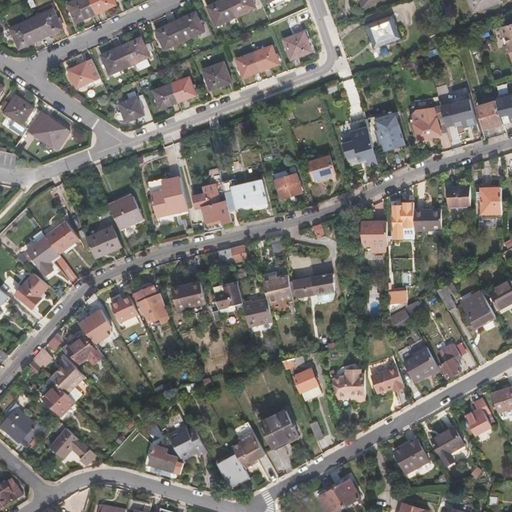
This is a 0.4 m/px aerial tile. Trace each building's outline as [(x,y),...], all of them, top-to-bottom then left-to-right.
[(77,23),(97,14),(90,0),(75,0),(68,4),(77,23)] [(90,0),(97,14),(117,5),(115,0),(90,0)] [(216,26),(237,17),(228,0),(222,0),(208,7),(216,26)] [(253,0),(228,0),(237,17),(257,8),(253,0)] [(266,0),(268,3),(271,8),(289,0),(266,0)] [(468,0),(474,13),(501,2),(500,0),(468,0)] [(32,18),(42,39),(64,29),(54,9),(32,18)] [(176,21),(185,41),(205,32),(196,12),(176,21)] [(379,39),(381,46),(401,39),(393,15),(366,25),(372,42),(379,39)] [(20,49),(42,39),(32,18),(10,28),(11,30),(16,41),(20,49)] [(165,50),(185,41),(176,21),(156,30),(165,50)] [(511,52),(511,24),(500,28),(503,37),(505,36),(508,45),(505,46),(507,54),(510,53),(511,52)] [(284,40),(291,60),(312,52),(305,32),(284,40)] [(142,37),(121,46),(131,66),(151,57),(142,37)] [(375,48),(381,46),(379,39),(372,42),(375,48)] [(482,47),(481,45),(474,47),(479,66),(487,63),(484,54),(482,47)] [(488,45),(482,47),(484,54),(490,52),(488,45)] [(131,66),(121,46),(101,55),(110,75),(131,66)] [(273,46),(255,53),(262,71),(280,64),(273,46)] [(429,58),(437,55),(438,54),(436,49),(427,53),(429,58)] [(262,71),(255,53),(237,59),(244,78),(262,71)] [(441,67),(437,55),(429,58),(433,70),(441,67)] [(103,83),(93,59),(69,70),(70,74),(75,84),(77,89),(88,84),(90,87),(95,84),(96,87),(103,83)] [(203,70),(211,90),(232,82),(225,62),(203,70)] [(172,84),(179,102),(197,95),(190,77),(172,84)] [(161,109),(179,102),(172,84),(154,91),(161,109)] [(331,101),(343,97),(340,87),(328,91),(331,101)] [(23,125),(35,107),(17,95),(5,113),(12,118),(9,122),(13,124),(11,126),(23,134),(27,128),(23,125)] [(511,96),(497,100),(504,124),(511,121),(511,118),(511,117),(511,96)] [(145,115),(142,106),(140,102),(138,97),(120,104),(126,122),(145,115)] [(503,124),(497,101),(479,106),(486,129),(503,124)] [(35,107),(23,125),(27,128),(39,110),(35,107)] [(286,110),(289,120),(295,118),(292,108),(286,110)] [(413,121),(416,130),(419,141),(442,135),(434,108),(417,111),(412,116),(413,121)] [(461,114),(453,118),(455,122),(462,120),(461,114)] [(54,147),(62,136),(67,129),(46,115),(34,134),(54,147)] [(455,122),(453,118),(446,121),(449,133),(475,125),(473,117),(462,120),(455,122)] [(383,144),(385,151),(406,145),(399,123),(398,124),(396,118),(379,124),(381,129),(375,131),(380,145),(383,144)] [(235,128),(233,133),(242,137),(244,133),(235,128)] [(65,138),(62,136),(54,147),(57,149),(65,138)] [(346,149),(352,167),(370,161),(364,143),(346,149)] [(345,155),(339,157),(343,170),(349,168),(345,155)] [(314,181),(336,174),(330,156),(309,162),(314,181)] [(282,199),(303,193),(297,174),(276,180),(282,199)] [(189,209),(181,177),(163,181),(165,191),(152,195),(157,217),(189,209)] [(257,206),(268,203),(263,180),(233,187),(232,180),(223,182),(227,201),(230,210),(256,204),(257,206)] [(68,194),(76,190),(74,186),(66,189),(68,194)] [(449,207),(471,206),(471,186),(448,187),(449,207)] [(482,214),(503,214),(502,188),(481,188),(481,192),(478,192),(478,202),(482,202),(482,214)] [(134,196),(111,206),(121,229),(144,219),(134,196)] [(223,224),(232,222),(230,210),(227,201),(216,204),(215,201),(208,203),(209,205),(203,207),(207,223),(221,219),(222,222),(223,224)] [(415,210),(415,203),(402,203),(402,205),(394,206),(395,227),(400,227),(415,227),(415,210)] [(415,231),(443,230),(442,209),(415,210),(415,227),(415,231)] [(67,221),(47,236),(47,237),(60,254),(80,239),(67,221)] [(388,221),(362,222),(363,246),(372,246),(387,246),(389,246),(388,221)] [(320,224),(313,226),(319,239),(326,236),(320,224)] [(114,227),(87,238),(96,258),(122,247),(114,227)] [(400,235),(415,235),(415,231),(415,227),(400,227),(400,235)] [(47,236),(43,231),(34,237),(39,243),(47,237),(47,236)] [(283,236),(268,239),(272,256),(286,253),(283,236)] [(47,237),(28,251),(47,276),(54,270),(48,263),(60,254),(47,237)] [(248,260),(245,245),(231,248),(234,263),(248,260)] [(231,248),(218,251),(223,268),(235,265),(234,263),(231,248)] [(25,253),(18,259),(26,265),(31,261),(25,253)] [(206,254),(199,256),(203,269),(210,268),(206,254)] [(49,286),(35,273),(17,295),(33,309),(41,299),(39,297),(43,292),(49,286)] [(335,274),(294,281),(297,297),(336,290),(335,274)] [(269,299),(269,302),(294,298),(291,282),(290,275),(278,277),(278,275),(264,277),(269,299)] [(207,303),(200,278),(190,280),(191,284),(173,288),(178,310),(207,303)] [(511,302),(511,280),(490,292),(499,310),(511,302)] [(450,293),(457,289),(453,282),(438,290),(450,311),(457,307),(450,293)] [(235,305),(244,303),(239,283),(225,287),(225,285),(214,288),(220,309),(235,305)] [(139,303),(158,296),(154,286),(135,294),(139,303)] [(0,315),(3,313),(0,310),(0,306),(4,303),(9,296),(0,288),(0,315)] [(407,291),(390,292),(390,303),(390,304),(408,302),(415,301),(415,294),(407,294),(407,291)] [(496,316),(482,291),(462,302),(470,316),(466,318),(470,325),(474,322),(477,327),(478,326),(496,316)] [(92,309),(102,305),(95,293),(86,302),(92,309)] [(139,314),(131,297),(121,301),(120,299),(111,304),(120,323),(139,314)] [(249,327),(274,321),(269,299),(253,303),(253,301),(244,303),(249,327)] [(423,308),(419,300),(416,301),(406,307),(408,309),(413,306),(416,312),(423,308)] [(220,309),(220,311),(221,313),(237,309),(235,305),(220,309)] [(411,315),(416,312),(413,306),(408,309),(411,315)] [(409,315),(406,309),(391,317),(394,323),(409,315)] [(89,331),(92,329),(96,332),(100,330),(103,333),(112,327),(101,310),(83,323),(89,331)] [(474,322),(470,325),(474,330),(478,328),(478,326),(477,327),(474,322)] [(66,343),(57,334),(53,339),(61,349),(66,343)] [(93,341),(92,341),(91,342),(85,336),(69,348),(81,363),(97,351),(99,349),(93,341)] [(99,349),(100,351),(104,347),(97,338),(93,341),(99,349)] [(61,349),(53,339),(48,344),(57,354),(61,349)] [(330,350),(345,348),(345,342),(330,344),(330,350)] [(252,343),(245,344),(247,353),(254,351),(252,343)] [(462,371),(456,361),(462,358),(455,344),(440,352),(446,363),(441,365),(448,378),(462,371)] [(433,377),(442,373),(428,347),(414,354),(416,357),(405,363),(415,383),(431,374),(433,377)] [(319,352),(322,360),(346,357),(345,348),(330,350),(319,352)] [(44,349),(34,360),(44,370),(54,358),(44,349)] [(284,361),(296,357),(303,356),(302,351),(282,356),(284,361)] [(63,366),(52,378),(56,382),(66,392),(68,394),(86,376),(65,354),(58,361),(63,366)] [(258,366),(272,363),(270,356),(257,359),(258,366)] [(284,361),(287,369),(298,366),(296,357),(284,361)] [(34,360),(28,367),(39,378),(46,372),(44,370),(34,360)] [(395,391),(405,388),(398,367),(372,376),(378,393),(394,387),(395,391)] [(305,401),(313,398),(309,389),(319,385),(313,369),(295,376),(305,401)] [(357,401),(366,401),(366,377),(362,377),(362,373),(347,374),(347,377),(334,381),(339,401),(349,397),(357,396),(357,401)] [(200,385),(204,391),(214,386),(211,380),(200,385)] [(62,415),(76,401),(68,394),(66,392),(56,382),(42,396),(62,415)] [(198,389),(195,382),(187,386),(189,392),(198,389)] [(309,389),(313,398),(323,394),(319,385),(309,389)] [(511,386),(492,394),(498,413),(511,408),(511,386)] [(157,395),(162,399),(167,393),(163,389),(157,395)] [(159,400),(155,395),(149,400),(153,405),(159,400)] [(486,416),(491,413),(487,405),(483,399),(475,403),(478,410),(466,417),(476,435),(492,426),(488,419),(486,416)] [(36,425),(17,408),(14,406),(7,414),(10,416),(1,426),(20,443),(21,442),(28,447),(45,428),(39,423),(36,425)] [(125,421),(134,431),(148,415),(142,408),(125,421)] [(299,435),(287,410),(262,423),(274,448),(299,435)] [(310,425),(317,440),(324,437),(317,422),(315,423),(310,425)] [(198,456),(207,451),(196,428),(189,431),(187,426),(170,435),(182,459),(183,460),(184,459),(196,453),(198,456)] [(455,427),(432,439),(442,457),(464,445),(455,427)] [(97,455),(67,428),(52,447),(65,458),(71,452),(68,449),(71,447),(73,449),(81,456),(83,458),(81,460),(88,465),(97,455)] [(253,461),(266,454),(254,432),(238,440),(240,443),(234,446),(237,454),(246,469),(255,464),(253,461)] [(122,436),(117,441),(120,444),(125,439),(122,436)] [(96,442),(91,437),(87,442),(92,447),(96,442)] [(429,461),(417,439),(395,451),(407,473),(429,461)] [(150,464),(181,474),(184,463),(183,460),(182,459),(167,454),(168,449),(156,445),(150,464)] [(250,477),(246,469),(237,454),(219,464),(231,487),(250,477)] [(233,489),(251,479),(250,477),(231,487),(233,489)] [(0,500),(4,507),(24,495),(17,485),(16,486),(12,479),(2,485),(0,482),(0,500)] [(335,488),(345,507),(361,498),(351,479),(335,488)] [(120,487),(106,485),(105,499),(113,500),(114,489),(120,489),(120,487)] [(327,511),(335,511),(345,507),(335,488),(319,497),(327,511)] [(429,511),(404,503),(401,511),(429,511)]
